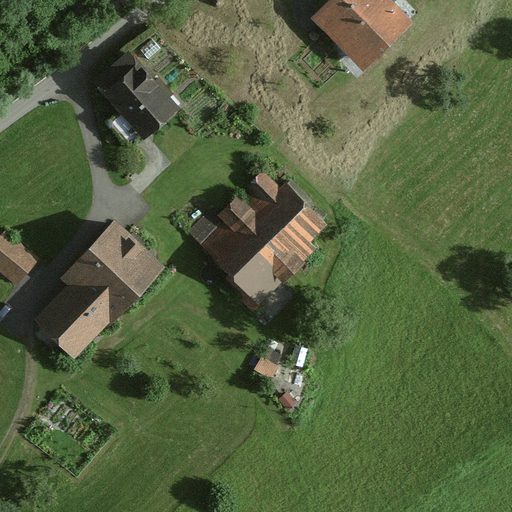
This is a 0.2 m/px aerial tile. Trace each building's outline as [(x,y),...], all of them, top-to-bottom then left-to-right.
[(321,0),(312,9),(364,62),(414,14),(400,0),(321,0)] [(130,47),(94,79),(121,108),(107,121),(130,147),(180,103),(130,47)] [(324,220),(265,163),(219,211),(213,205),(188,232),(258,299),(317,238),(312,233),(324,220)] [(60,272),(68,279),(36,314),(76,350),(110,313),(113,315),(166,256),(115,210),(60,272)] [(6,227),(0,234),(0,269),(16,284),(40,257),(6,227)]
